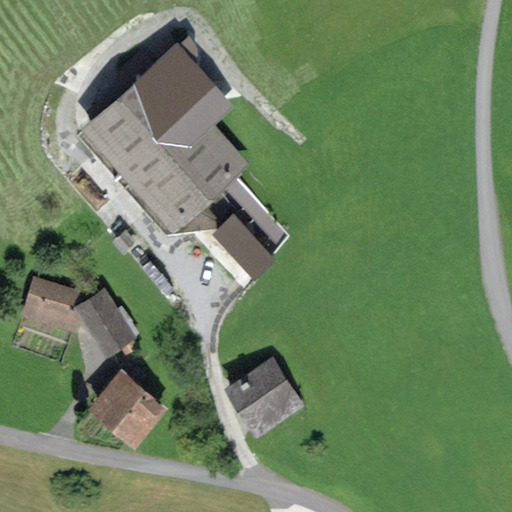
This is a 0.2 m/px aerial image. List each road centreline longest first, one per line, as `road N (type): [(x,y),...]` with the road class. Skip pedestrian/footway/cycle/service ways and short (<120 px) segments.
road 1 (track): [(289,133),(185,14),(74,84),(60,134),(178,267),(201,311),(211,368),(243,453),(262,485)]
road 2 (unclassified): [(0,434),(262,485),(338,511)]
road 3 (unclassified): [(511,335),(485,217),(477,93),(490,0)]
